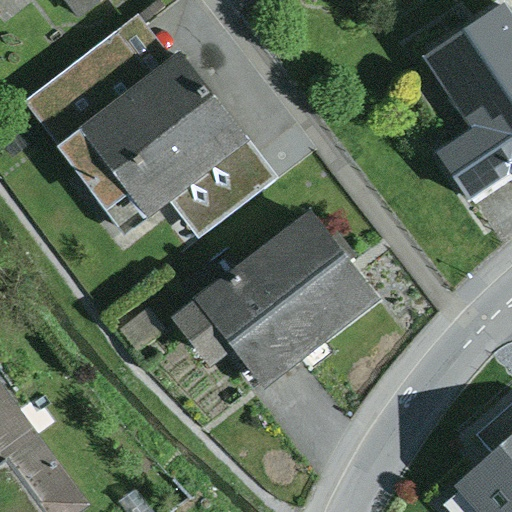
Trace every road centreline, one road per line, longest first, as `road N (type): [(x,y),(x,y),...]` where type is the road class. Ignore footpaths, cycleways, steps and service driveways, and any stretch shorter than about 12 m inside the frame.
road 1 (residential): [(220,0),(386,216)]
road 2 (residential): [(511,297),(411,416),(354,511)]
